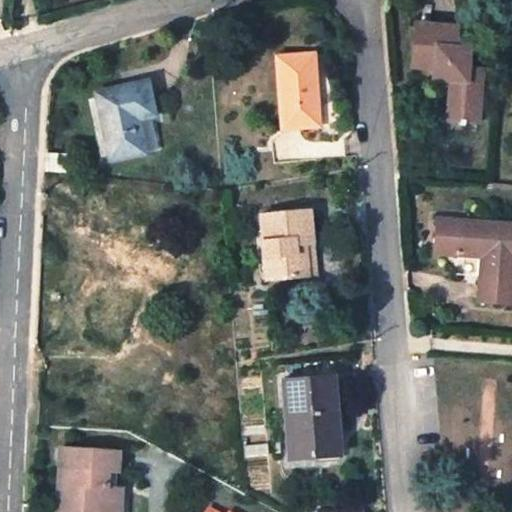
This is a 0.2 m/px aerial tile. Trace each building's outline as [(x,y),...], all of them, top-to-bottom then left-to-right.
[(451,80),(447,118),(478,120),(480,83),(466,82),(467,68),(469,48),(454,47),(455,26),(416,23),(412,66),(434,68),(433,79),(451,80)] [(277,59),(282,130),(319,127),(314,56),(277,59)] [(466,82),(480,83),(482,68),(467,68),(466,82)] [(147,83),(96,94),(110,161),(144,153),(138,122),(149,120),(154,119),(147,83)] [(138,122),(144,153),(155,151),(149,120),(138,122)] [(47,171),(66,173),(68,155),(48,154),(47,171)] [(72,209),(64,226),(87,239),(96,222),(72,209)] [(310,211),(259,216),(265,282),(311,278),(308,248),(313,247),(310,211)] [(511,223),(436,217),(434,252),(480,256),(489,256),(485,299),(511,301),(511,223)] [(109,241),(99,258),(171,296),(174,291),(179,294),(193,268),(182,262),(180,266),(150,250),(154,244),(145,239),(141,245),(105,226),(100,236),(109,241)] [(477,298),(485,299),(489,256),(480,256),(477,298)] [(131,326),(144,303),(117,288),(113,296),(107,293),(84,337),(116,355),(124,340),(131,326)] [(132,344),(140,330),(131,326),(124,340),(132,344)] [(172,378),(165,374),(160,386),(167,389),(172,378)] [(332,377),(283,383),(289,459),(313,457),(312,449),(329,448),(328,425),(336,424),(332,377)] [(481,450),(511,450),(511,383),(482,383),(481,450)] [(337,447),(336,424),(328,425),(329,448),(337,447)] [(312,449),(313,457),(338,455),(337,447),(329,448),(312,449)] [(117,453),(61,450),(59,486),(67,486),(66,510),(80,510),(79,511),(104,511),(105,509),(121,510),(122,488),(115,488),(108,487),(108,475),(116,475),(117,453)] [(115,488),(116,475),(108,475),(108,487),(115,488)] [(67,486),(59,486),(57,511),(65,511),(66,510),(67,486)] [(320,511),(363,511),(363,495),(320,497),(320,511)]
